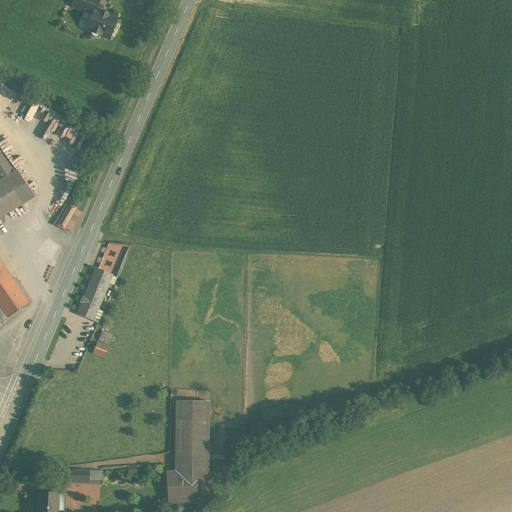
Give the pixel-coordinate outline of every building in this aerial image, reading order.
[(75,0),(72,7),(86,13),(91,0),(75,0)] [(99,3),(91,0),(86,13),(93,16),(87,30),(92,32),(91,34),(93,36),(97,38),(100,38),(101,35),(109,39),(117,19),(108,15),(108,14),(96,9),(99,3)] [(0,321),(28,303),(27,302),(30,300),(16,279),(12,281),(0,262),(0,235),(2,234),(0,231),(0,218),(33,197),(17,172),(14,174),(0,152),(0,178),(2,181),(0,182),(0,321)] [(56,226),(63,230),(77,207),(70,203),(56,226)] [(101,266),(119,274),(130,247),(112,240),(101,266)] [(112,276),(96,269),(78,314),(93,320),(112,276)] [(112,325),(104,322),(97,344),(109,348),(112,339),(108,337),(112,325)] [(186,402),(177,402),(177,403),(177,410),(176,410),(176,412),(177,412),(177,420),(176,420),(176,422),(177,422),(176,429),(176,431),(176,438),(176,441),(176,448),(176,450),(176,457),(176,459),(176,467),(176,469),(176,472),(167,472),(169,504),(196,502),(195,491),(207,490),(206,471),(207,471),(207,469),(207,467),(207,459),(207,457),(207,450),(208,450),(208,448),(207,448),(207,441),(208,441),(208,438),(207,438),(207,431),(208,431),(208,429),(208,422),(208,420),(208,412),(208,410),(208,403),(208,402),(207,402),(199,402),(186,402)] [(89,471),(73,470),(72,482),(88,483),(88,480),(89,471)] [(102,472),(89,471),(88,480),(102,481),(102,472)] [(58,494),(38,493),(37,511),(65,511),(66,511),(58,511),(58,494)]
